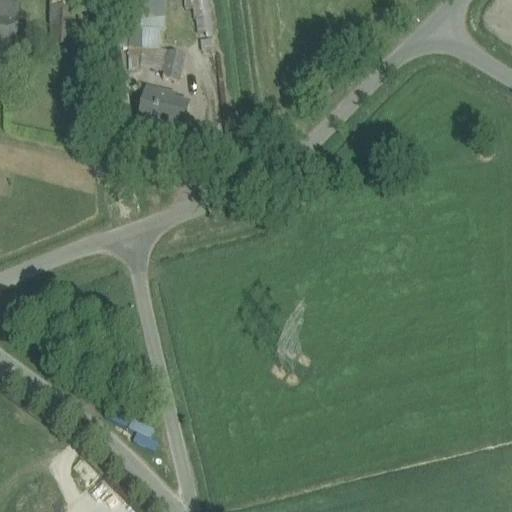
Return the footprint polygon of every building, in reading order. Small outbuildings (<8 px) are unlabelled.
[(48,0),(49,46),(74,46),(74,0),(48,0)] [(124,0),(124,30),(129,30),(129,52),(129,71),(140,69),(140,68),(165,74),(163,80),(179,83),(185,56),(170,53),(156,50),(142,50),(142,30),(164,31),(164,0),(124,0)] [(193,34),(212,33),(211,0),(167,0),(168,22),(192,21),(193,34)] [(0,55),(15,57),(17,37),(19,20),(0,18),(0,55)] [(209,43),(201,44),(203,54),(211,53),(209,43)] [(175,103),(177,95),(147,88),(138,129),(167,136),(169,131),(183,134),(190,107),(175,103)]
